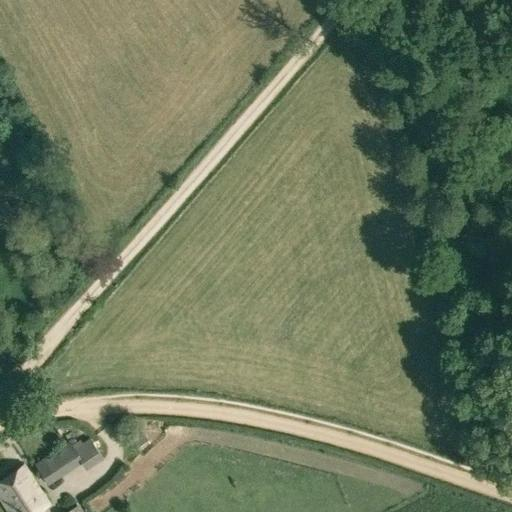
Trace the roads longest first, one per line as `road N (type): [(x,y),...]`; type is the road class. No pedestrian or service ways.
road 1 (track): [(0,400),(348,0)]
road 2 (track): [(16,417),(132,405),(233,412),(400,454),(511,496)]
